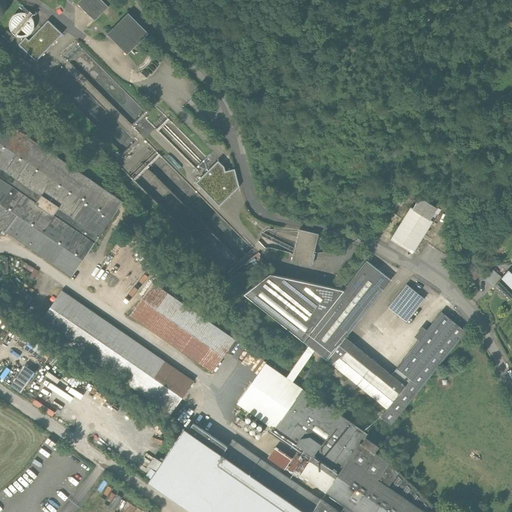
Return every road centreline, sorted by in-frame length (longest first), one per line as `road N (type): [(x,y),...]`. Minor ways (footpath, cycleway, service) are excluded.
road 1 (unclassified): [(511,384),(448,287),(375,243),(256,209),(234,130)]
road 2 (unclassified): [(174,511),(0,391)]
road 3 (unclassified): [(138,0),(223,100),(234,130)]
